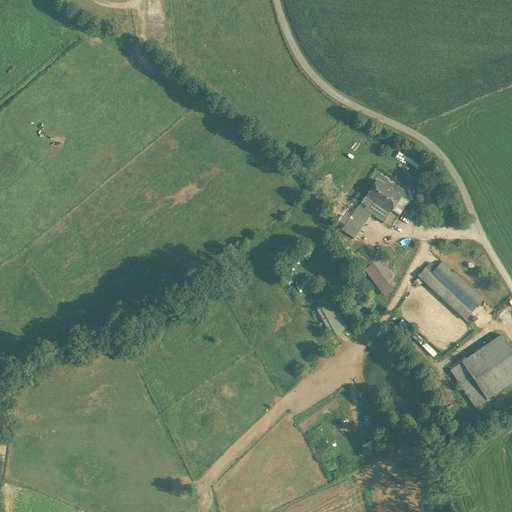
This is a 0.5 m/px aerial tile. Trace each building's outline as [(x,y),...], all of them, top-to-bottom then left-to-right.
[(401,197),(377,181),(363,200),(362,201),(363,201),(359,206),(371,214),(383,223),(401,197)] [(359,206),(342,231),(354,239),(371,214),(359,206)] [(347,249),(341,253),(347,260),(353,256),(347,249)] [(483,301),(442,263),(436,269),(431,274),(425,269),(418,277),(464,320),(483,301)] [(436,269),(431,263),(425,269),(431,274),(436,269)] [(333,335),(348,327),(329,293),(314,301),(333,335)] [(511,350),(502,336),(461,363),(487,400),(511,383),(511,350)] [(487,400),(461,363),(450,371),(475,408),(487,400)]
